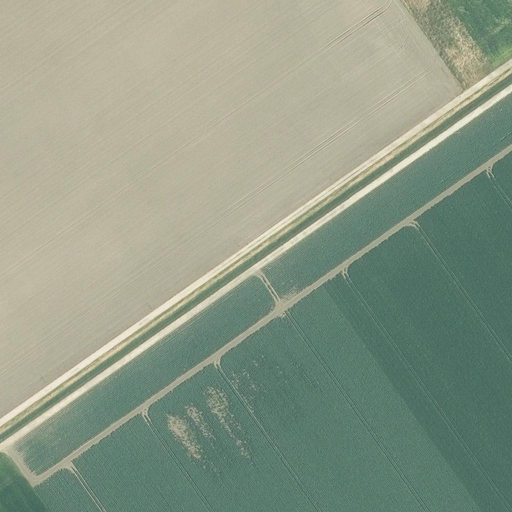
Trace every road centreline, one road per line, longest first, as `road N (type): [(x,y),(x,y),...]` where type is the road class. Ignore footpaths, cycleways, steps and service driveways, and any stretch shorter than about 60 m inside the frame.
road 1 (track): [(0,422),(511,61)]
road 2 (track): [(0,447),(511,87)]
